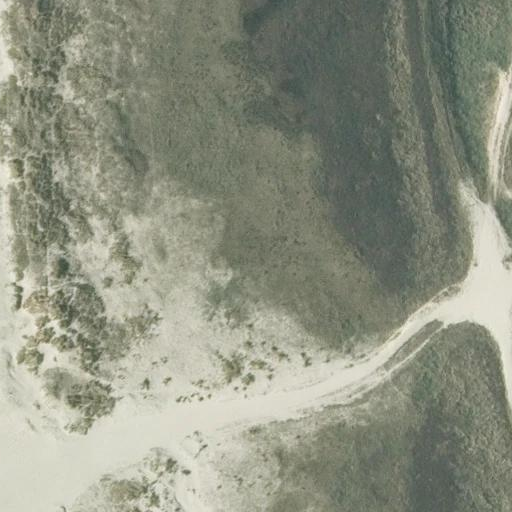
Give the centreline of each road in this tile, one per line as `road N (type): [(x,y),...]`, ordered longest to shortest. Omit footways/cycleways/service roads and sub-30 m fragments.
road 1 (track): [(482,291),(430,0)]
road 2 (track): [(482,291),(511,57)]
